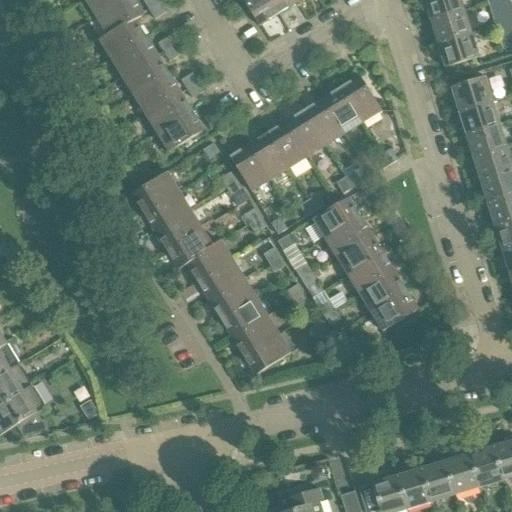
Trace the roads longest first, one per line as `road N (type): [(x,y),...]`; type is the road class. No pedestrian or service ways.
road 1 (residential): [(503,373),(397,1)]
road 2 (residential): [(184,440),(503,373)]
road 3 (residential): [(397,1),(244,79),(197,0)]
road 4 (residential): [(0,483),(184,440)]
